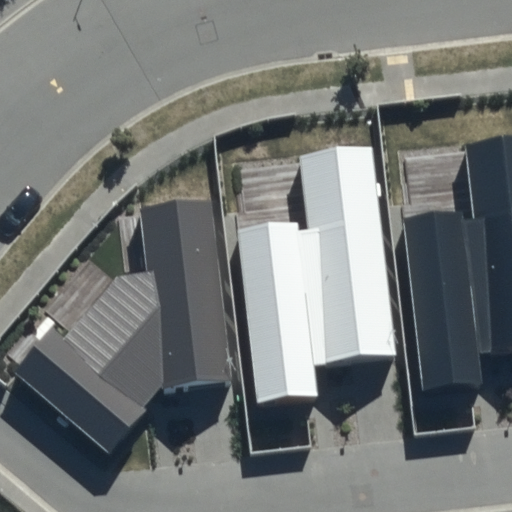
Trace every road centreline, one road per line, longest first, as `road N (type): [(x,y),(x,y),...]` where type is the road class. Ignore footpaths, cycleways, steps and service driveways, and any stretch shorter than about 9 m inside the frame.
road 1 (residential): [(0,415),(122,511),(191,511),(511,470)]
road 2 (residential): [(311,0),(167,24),(95,58),(0,143)]
